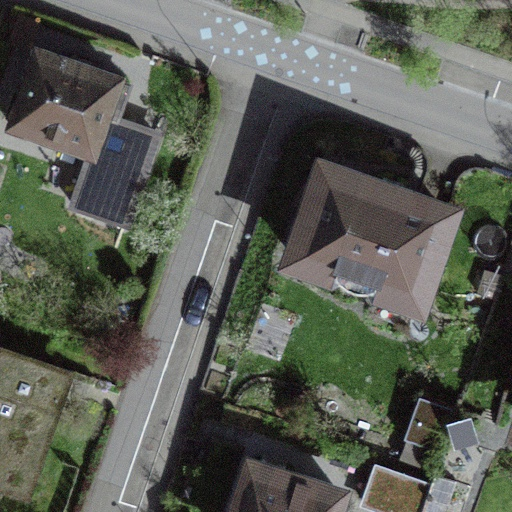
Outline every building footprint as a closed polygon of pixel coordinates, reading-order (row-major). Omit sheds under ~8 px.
[(126,93),(20,61),(0,126),(0,143),(102,174),(126,93)] [(445,212),(311,173),(284,268),(418,307),(445,212)] [(511,238),(499,274),(511,278),(511,238)] [(30,511),(74,394),(0,366),(0,511),(30,511)] [(511,391),(493,450),(511,456),(511,391)] [(234,511),(334,511),(340,493),(247,467),(234,511)] [(444,511),(453,480),(431,474),(423,499),(419,511),(444,511)] [(419,511),(423,499),(380,484),(370,511),(419,511)]
